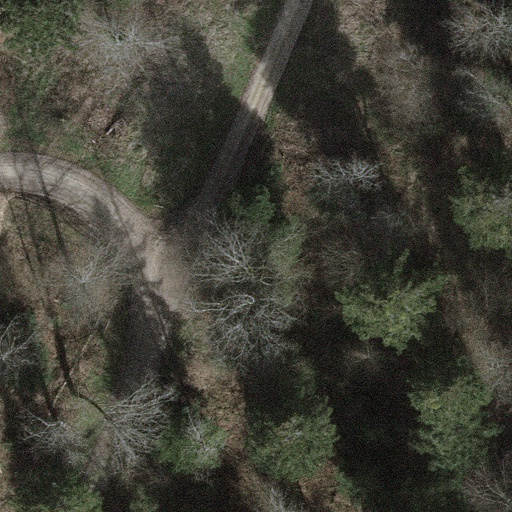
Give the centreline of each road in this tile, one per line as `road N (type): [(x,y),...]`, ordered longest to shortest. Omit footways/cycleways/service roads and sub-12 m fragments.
road 1 (track): [(60,511),(292,0)]
road 2 (track): [(172,273),(111,204),(60,178),(0,168)]
